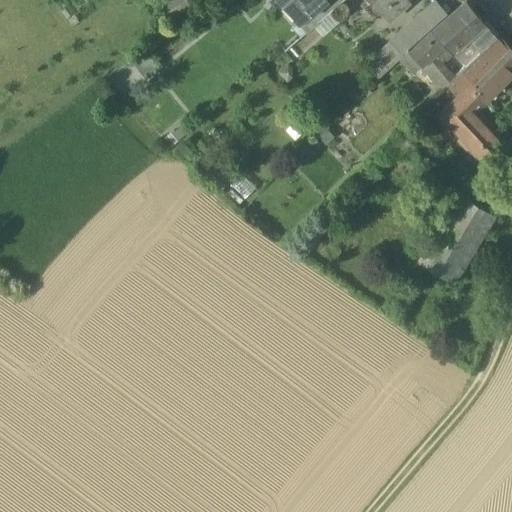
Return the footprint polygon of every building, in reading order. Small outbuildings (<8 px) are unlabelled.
[(283,0),(290,7),(298,1),(309,14),(325,0),(283,0)] [(325,0),(309,14),(317,24),(344,0),(325,0)] [(364,0),(359,4),(372,19),(382,10),(389,19),(407,3),(404,0),(364,0)] [(435,2),(390,43),(400,55),(446,14),(435,2)] [(465,3),(432,32),(443,45),(451,53),(484,24),(465,3)] [(487,29),(471,42),(480,53),(495,38),(487,29)] [(432,32),(410,54),(422,67),(433,55),(443,45),(432,32)] [(480,53),(457,75),(470,88),(468,90),(481,102),(509,72),(511,69),(511,52),(496,37),(495,38),(480,53)] [(433,55),(422,67),(438,85),(449,76),(433,55)] [(481,102),(468,90),(470,88),(457,75),(446,85),(458,97),(439,116),(486,165),(505,147),(471,112),(481,102)] [(496,212),(461,191),(418,263),(452,283),(496,212)]
